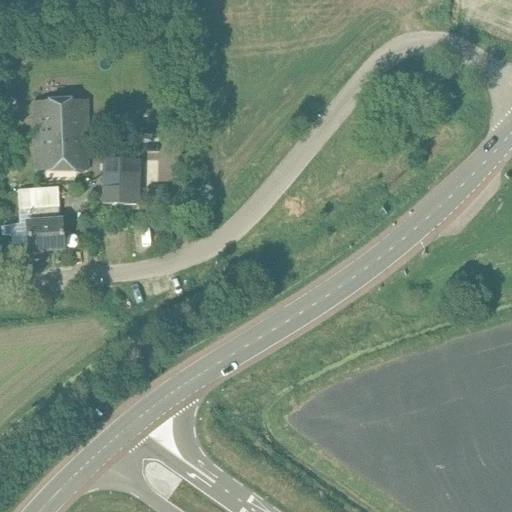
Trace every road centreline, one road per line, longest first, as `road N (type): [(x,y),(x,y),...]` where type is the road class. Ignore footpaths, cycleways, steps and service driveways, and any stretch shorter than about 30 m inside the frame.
road 1 (unclassified): [(0,293),(157,270),(210,250),(361,70),(400,43),(442,40),(511,81)]
road 2 (tertiary): [(131,424),(378,259),(511,132)]
road 3 (primary): [(254,511),(131,424)]
